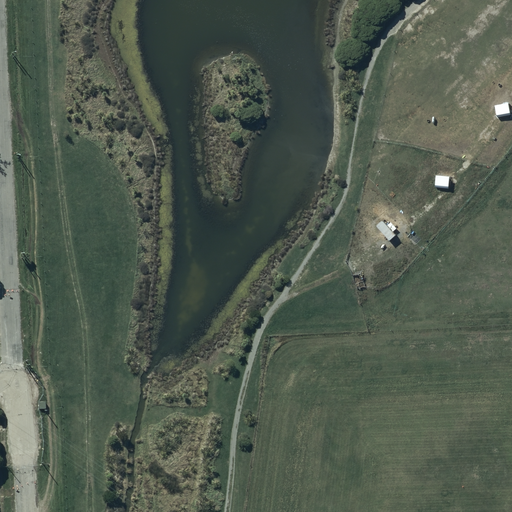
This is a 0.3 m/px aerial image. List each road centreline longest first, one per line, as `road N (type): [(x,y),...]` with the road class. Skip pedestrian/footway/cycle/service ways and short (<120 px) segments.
road 1 (track): [(47,0),(82,511)]
road 2 (unclassified): [(0,130),(24,511)]
